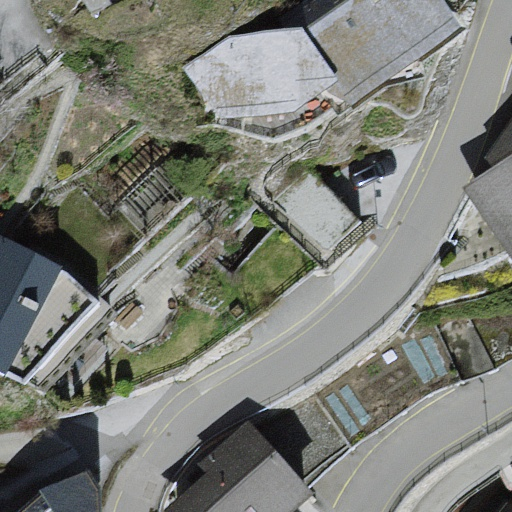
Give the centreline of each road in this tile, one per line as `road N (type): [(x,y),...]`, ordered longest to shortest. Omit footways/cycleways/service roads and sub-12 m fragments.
road 1 (residential): [(135,511),(151,469),(186,425),(310,350),(381,288),(434,201),(507,0)]
road 2 (residential): [(511,388),(400,455),(358,511)]
